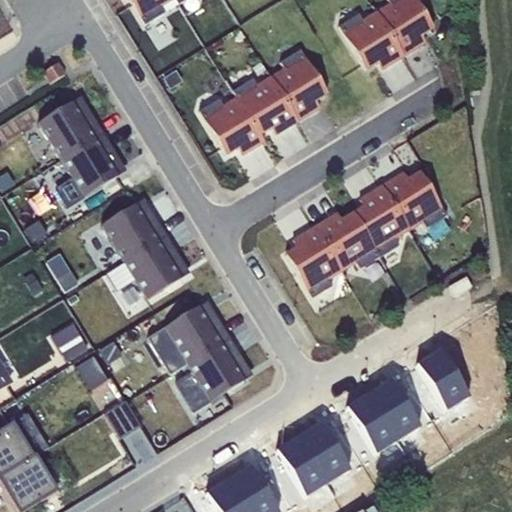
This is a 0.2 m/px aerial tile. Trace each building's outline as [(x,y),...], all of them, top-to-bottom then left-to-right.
[(173,0),(126,0),(143,27),(163,15),(160,9),(173,0)] [(384,0),(388,5),(374,14),(401,58),(424,45),(419,38),(431,31),(412,0),(384,0)] [(401,58),(374,14),(361,22),(358,16),(337,28),(363,72),(375,65),(379,72),(401,58)] [(282,70),(268,79),(295,124),(318,110),(313,103),(325,96),(299,52),(279,65),(282,70)] [(295,124),(268,79),(255,87),(251,81),(232,93),(235,99),(258,136),(269,130),(273,137),(295,124)] [(79,99),(70,104),(74,110),(81,106),(101,138),(120,168),(113,172),(116,178),(125,173),(102,137),(79,99)] [(258,136),(235,99),(222,107),(218,101),(197,114),(223,157),(235,150),(239,157),(262,143),(258,136)] [(59,163),(101,138),(81,106),(74,110),(70,104),(36,125),(59,163)] [(101,138),(59,163),(70,181),(82,199),(116,178),(113,172),(120,168),(101,138)] [(7,175),(0,178),(0,195),(1,196),(15,188),(7,175)] [(402,175),(380,189),(407,233),(420,225),(424,231),(444,219),(418,175),(406,182),(402,175)] [(70,181),(54,191),(66,211),(83,201),(82,199),(70,181)] [(362,209),(351,216),(377,260),(397,248),(393,241),(407,233),(380,189),(357,202),(362,209)] [(176,275),(179,281),(188,275),(166,239),(142,201),(134,207),(138,212),(144,208),(164,240),(183,270),(176,275)] [(122,265),(164,240),(144,208),(138,212),(134,207),(99,228),(122,265)] [(335,216),(313,229),(339,273),(353,265),(358,272),(377,260),(351,216),(340,223),(335,216)] [(38,224),(24,232),(32,245),(46,238),(38,224)] [(339,273),(313,229),(291,243),(295,250),(283,257),(310,301),(330,288),(326,281),(339,273)] [(164,240),(122,265),(132,282),(145,302),(179,281),(176,275),(183,270),(164,240)] [(132,282),(122,265),(106,276),(116,292),(132,282)] [(31,274),(21,281),(32,299),(42,292),(31,274)] [(69,274),(55,282),(64,296),(77,288),(69,274)] [(197,309),(200,315),(207,310),(227,341),(246,373),(239,377),(243,383),(251,378),(228,340),(205,303),(197,309)] [(186,368),(227,341),(207,310),(200,315),(197,309),(162,329),(186,368)] [(71,325),(50,338),(65,364),(86,350),(71,325)] [(227,341),(186,368),(189,374),(208,404),(243,383),(239,377),(246,373),(227,341)] [(112,344),(98,352),(107,367),(121,359),(112,344)] [(0,365),(0,390),(11,384),(0,365)] [(189,374),(173,384),(192,415),(208,404),(189,374)] [(124,404),(103,417),(118,442),(139,429),(124,404)] [(26,416),(11,425),(29,454),(44,445),(26,416)] [(11,425),(0,431),(0,478),(33,457),(46,449),(44,445),(29,454),(11,425)] [(26,511),(56,494),(33,457),(0,478),(0,490),(13,511),(26,511)]
